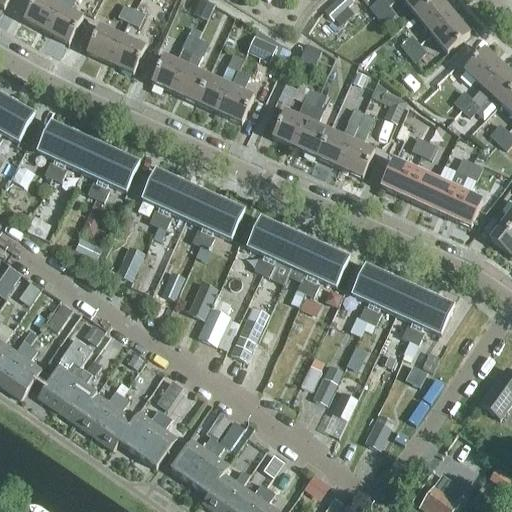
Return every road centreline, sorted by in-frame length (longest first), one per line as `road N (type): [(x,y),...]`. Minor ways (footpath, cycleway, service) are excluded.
road 1 (residential): [(0,240),(375,494),(511,306)]
road 2 (residential): [(511,303),(475,278),(0,56)]
